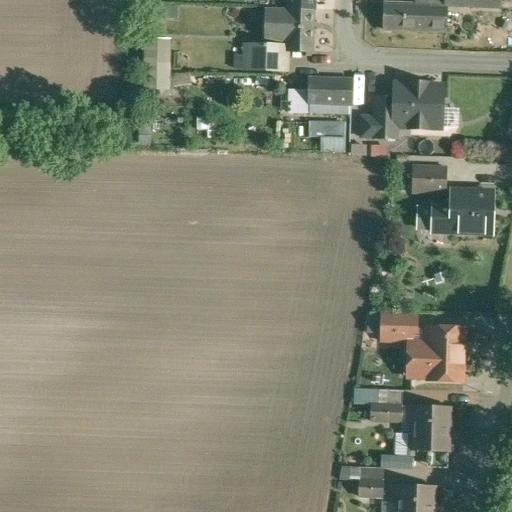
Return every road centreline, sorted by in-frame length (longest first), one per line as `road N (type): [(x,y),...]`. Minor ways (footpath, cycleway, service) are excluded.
road 1 (residential): [(511,66),(364,59),(347,51),(343,0)]
road 2 (unclassified): [(511,326),(479,511)]
